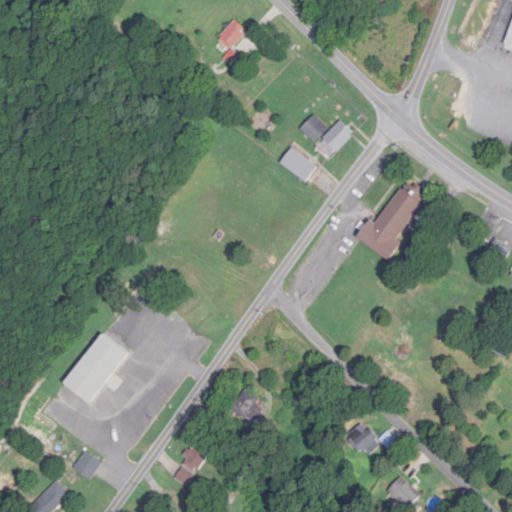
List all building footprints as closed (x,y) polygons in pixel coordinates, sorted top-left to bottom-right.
[(232,50),(247,35),(235,24),(221,39),(232,50)] [(302,130),(316,142),(328,129),(315,116),(302,130)] [(336,154),(356,135),(342,121),(323,141),(336,154)] [(319,170),(294,148),(281,163),(306,185),(319,170)] [(357,237),(370,221),(374,224),(408,183),(429,200),(396,241),(401,244),(387,262),(357,237)] [(493,250),(505,259),(511,250),(500,241),(493,250)] [(70,385),(95,403),(109,384),(118,391),(126,381),(118,375),(134,354),(107,334),(70,385)] [(360,455),(378,447),(368,425),(350,432),(360,455)] [(204,472),(209,451),(191,447),(187,468),(204,472)] [(77,469),(93,480),(105,463),(89,451),(77,469)] [(422,496),(404,477),(390,491),(408,510),(422,496)] [(56,511),(73,495),(59,482),(29,511),(56,511)]
